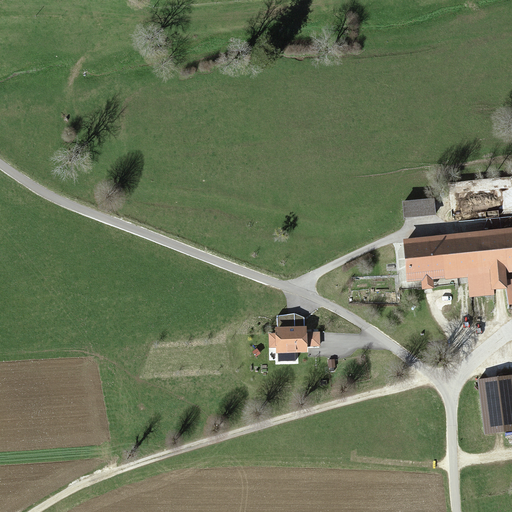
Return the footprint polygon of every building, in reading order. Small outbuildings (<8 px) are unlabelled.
[(434,198),(402,201),(404,218),(436,214),(434,198)] [(511,227),(403,238),(407,281),(421,280),(422,289),(434,288),(433,279),(445,278),(445,279),(467,277),(469,298),(494,295),(494,289),(507,288),(508,288),(507,280),(507,273),(511,272),(511,227)] [(277,316),(277,326),(304,326),(304,318),(294,313),(277,316)] [(277,326),(275,326),(276,333),(269,333),(269,348),(276,347),(276,352),(307,352),(307,346),(320,346),(320,331),(307,332),(307,326),(304,326),(277,326)] [(511,375),(478,380),(485,434),(511,430),(511,375)]
